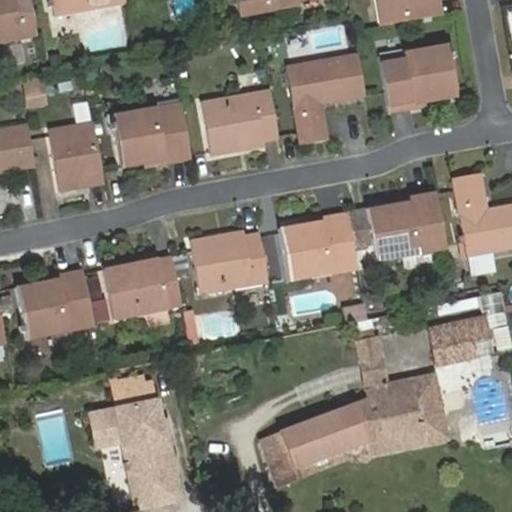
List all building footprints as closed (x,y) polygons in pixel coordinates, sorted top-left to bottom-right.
[(0,0),(0,43),(38,36),(31,0),(0,0)] [(126,2),(125,0),(47,0),(49,7),(53,6),(55,15),(126,2)] [(315,0),(234,0),(237,16),(316,2),(315,0)] [(379,0),(383,25),(441,15),(438,0),(379,0)] [(438,0),(441,15),(447,13),(445,0),(438,0)] [(387,76),(457,62),(456,53),(460,52),(459,46),(454,46),(454,43),(384,54),(387,76)] [(292,95),(362,81),(357,54),(287,67),(292,95)] [(462,96),(457,62),(387,76),(393,110),(418,107),(417,101),(438,99),(462,96)] [(20,78),(23,108),(45,106),(42,76),(20,78)] [(322,104),(365,96),(362,81),(292,95),(301,144),(329,140),(322,104)] [(203,102),(204,113),(271,99),(270,90),(203,102)] [(263,142),(279,139),(271,99),(204,113),(212,156),(240,152),(239,146),(263,142)] [(439,104),(438,99),(417,101),(418,107),(439,104)] [(116,131),(184,117),(182,103),(113,115),(114,119),(110,119),(111,124),(114,124),(116,131)] [(166,163),(192,158),(184,117),(116,131),(123,166),(143,162),(165,158),(166,163)] [(52,129),(54,144),(97,135),(95,120),(52,129)] [(0,154),(31,148),(28,125),(0,129),(0,154)] [(97,135),(54,144),(62,191),(85,187),(84,182),(106,178),(97,135)] [(265,148),(263,142),(239,146),(240,152),(265,148)] [(31,148),(0,154),(0,174),(35,167),(31,148)] [(144,167),(166,163),(165,158),(143,162),(144,167)] [(454,177),(464,238),(461,238),(462,247),(466,247),(467,256),(511,248),(511,205),(487,209),(481,173),(454,177)] [(85,187),(106,183),(106,178),(84,182),(85,187)] [(442,244),(432,186),(408,191),(409,196),(388,199),(367,203),(378,256),(442,244)] [(409,196),(408,191),(387,195),(388,199),(409,196)] [(354,263),(345,205),(317,211),(319,216),(298,220),(276,224),(286,276),(354,263)] [(297,215),(298,220),(319,216),(317,211),(297,215)] [(217,236),(242,231),(241,226),(216,231),(217,236)] [(265,278),(256,229),(242,231),(217,236),(216,231),(192,235),(203,290),(265,278)] [(135,263),(159,258),(157,253),(133,258),(135,263)] [(182,304),(171,255),(159,258),(135,263),(133,258),(103,264),(115,319),(182,304)] [(94,327),(82,270),(57,275),(59,281),(37,285),(15,290),(27,340),(94,327)] [(36,280),(37,285),(59,281),(57,275),(36,280)] [(484,315),(504,311),(500,291),(480,296),(484,315)] [(363,319),(361,304),(341,307),(344,323),(363,319)] [(489,337),(484,315),(427,326),(429,336),(481,326),(484,338),(489,337)] [(481,326),(429,336),(432,349),(484,338),(481,326)] [(353,340),(354,350),(374,346),(373,336),(353,340)] [(484,338),(486,355),(493,353),(489,337),(484,338)] [(435,365),(486,355),(484,338),(432,349),(435,365)] [(374,346),(354,350),(356,360),(376,357),(374,346)] [(379,374),(376,357),(356,360),(359,377),(379,374)] [(349,402),(335,407),(251,437),(266,483),(289,476),(285,464),(358,439),(362,451),(439,438),(428,374),(381,383),(379,374),(359,377),(362,397),(349,402)] [(332,400),(335,407),(349,402),(346,395),(332,400)] [(171,457),(175,456),(166,416),(161,418),(158,399),(91,412),(98,445),(125,439),(129,459),(125,460),(126,467),(131,466),(134,481),(152,478),(157,502),(183,496),(177,468),(173,470),(171,457)] [(285,464),(289,476),(343,457),(351,463),(361,460),(362,451),(358,439),(285,464)] [(152,478),(134,481),(138,506),(157,502),(152,478)]
